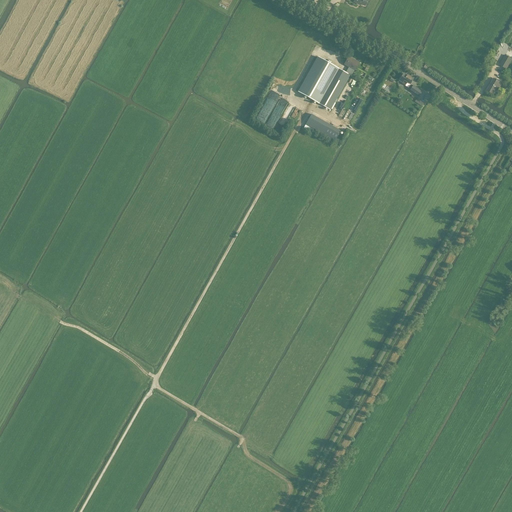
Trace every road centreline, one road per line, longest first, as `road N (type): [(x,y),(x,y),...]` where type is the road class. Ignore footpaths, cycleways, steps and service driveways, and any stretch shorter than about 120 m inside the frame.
road 1 (track): [(151,385),(309,109),(292,94),(317,46),(341,54),(353,32)]
road 2 (tertiary): [(302,0),(495,121)]
road 3 (track): [(80,511),(151,385)]
